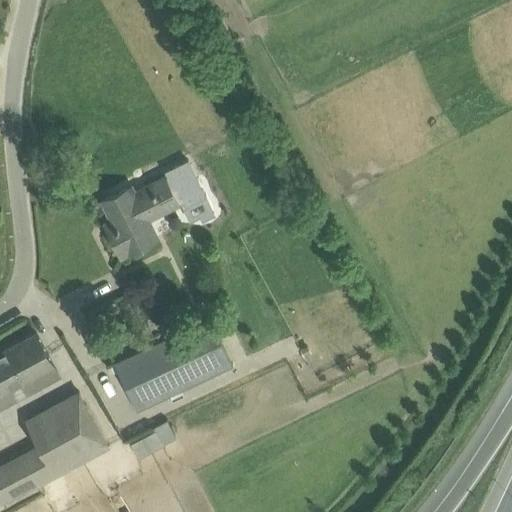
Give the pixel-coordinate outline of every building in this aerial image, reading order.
[(102,199),(116,226),(109,229),(121,254),(157,236),(144,211),(160,203),(164,210),(181,201),(184,205),(205,194),(188,159),(166,170),(168,174),(134,191),(131,184),(102,199)] [(137,408),(231,364),(209,317),(115,361),(137,408)] [(36,332),(0,351),(0,407),(59,375),(36,332)] [(108,445),(79,391),(27,419),(44,451),(0,474),(0,495),(3,502),(108,445)] [(141,455),(166,442),(157,427),(132,440),(141,455)]
